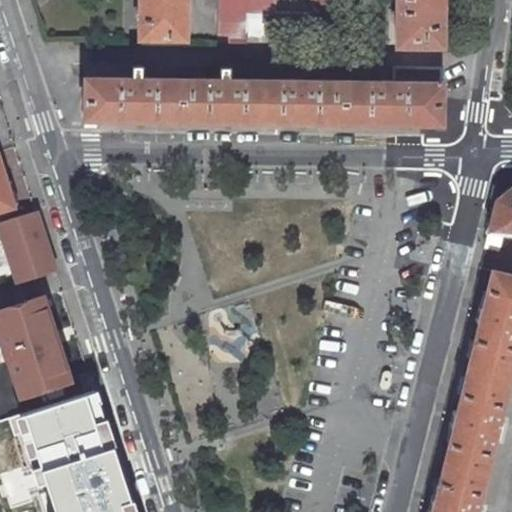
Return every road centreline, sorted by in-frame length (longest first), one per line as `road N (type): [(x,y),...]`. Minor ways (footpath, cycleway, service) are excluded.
road 1 (residential): [(475,150),(59,153)]
road 2 (residential): [(172,511),(59,153)]
road 3 (residential): [(385,511),(475,150)]
road 4 (residential): [(59,153),(8,0)]
road 5 (residential): [(498,0),(475,150)]
